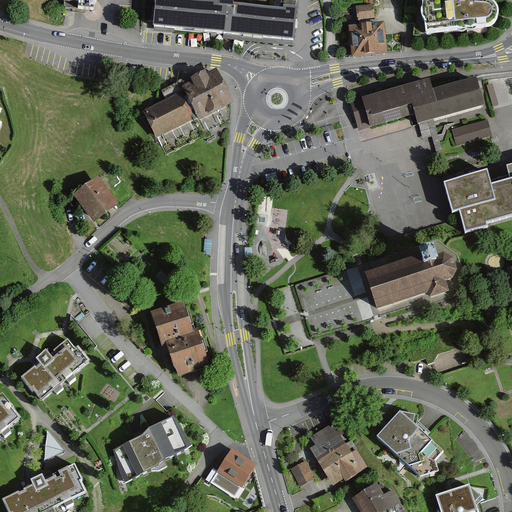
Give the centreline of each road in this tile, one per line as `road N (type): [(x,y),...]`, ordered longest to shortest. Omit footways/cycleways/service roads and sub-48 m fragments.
road 1 (residential): [(256,425),(360,388),(431,392),(483,430),(499,455),(511,509)]
road 2 (residential): [(270,471),(209,429),(66,268)]
road 3 (secondary): [(0,22),(217,62)]
road 4 (secondary): [(234,217),(229,330),(256,425)]
road 5 (secondary): [(256,425),(234,217)]
road 6 (unclassified): [(235,205),(152,201),(121,217),(66,268)]
